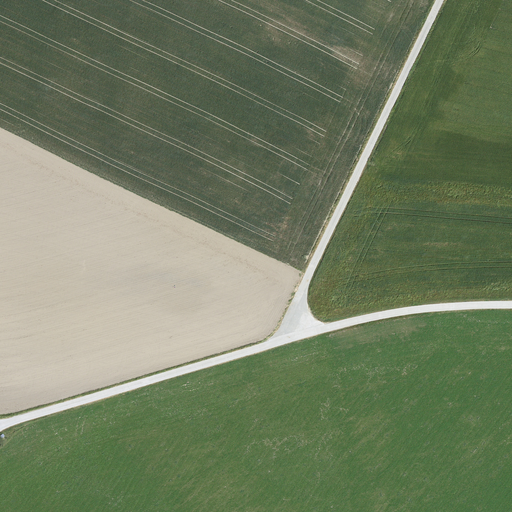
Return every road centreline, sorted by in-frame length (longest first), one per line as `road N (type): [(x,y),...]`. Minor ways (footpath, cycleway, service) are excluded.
road 1 (track): [(511,304),(402,311),(303,334),(0,425)]
road 2 (track): [(303,334),(298,310),(308,273),(441,0)]
